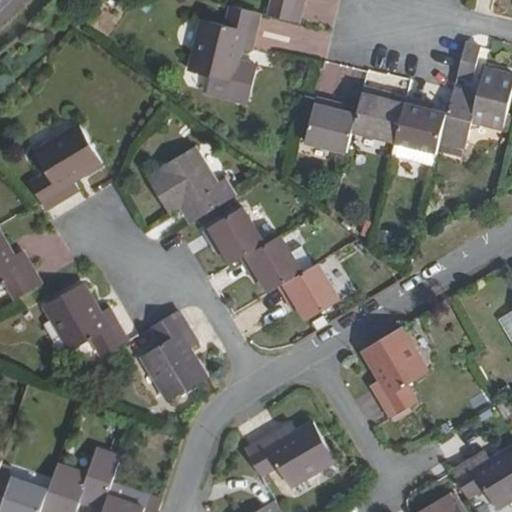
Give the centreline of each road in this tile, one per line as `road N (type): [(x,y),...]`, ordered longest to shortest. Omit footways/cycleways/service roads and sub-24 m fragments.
road 1 (residential): [(255,393),(187,281),(131,272),(94,219)]
road 2 (residential): [(511,245),(313,360)]
road 3 (residential): [(402,487),(313,360)]
road 4 (residential): [(255,393),(198,441),(174,511)]
